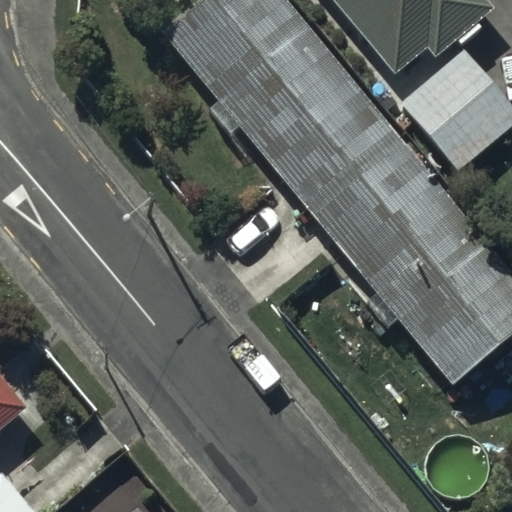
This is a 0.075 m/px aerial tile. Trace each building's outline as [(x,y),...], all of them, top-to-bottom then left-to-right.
[(511,341),(511,280),(287,0),(210,0),(162,38),(214,104),(204,112),(229,143),(239,135),(370,298),(365,306),(387,331),(394,326),(450,393),(511,341)] [(476,0),(327,0),(341,16),(319,34),(351,72),(372,54),(393,81),(425,54),(433,64),(454,46),(459,52),(479,35),(473,28),(489,14),(476,0)] [(511,112),(462,55),(399,108),(456,176),(511,129),(511,112)] [(0,432),(23,412),(0,384),(0,432)] [(27,511),(0,480),(0,511),(27,511)]
